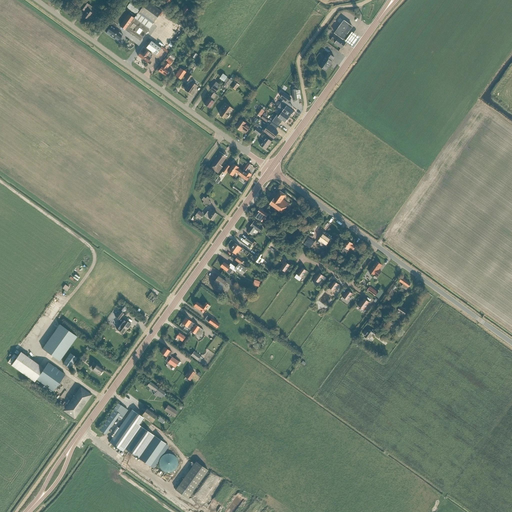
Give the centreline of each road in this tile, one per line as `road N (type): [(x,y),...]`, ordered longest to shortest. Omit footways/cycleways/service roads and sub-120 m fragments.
road 1 (tertiary): [(80,433),(270,169)]
road 2 (unclassified): [(270,169),(35,0)]
road 3 (tertiary): [(270,169),(382,14)]
road 4 (unclassified): [(511,343),(376,245)]
road 5 (unclassified): [(376,245),(270,169)]
